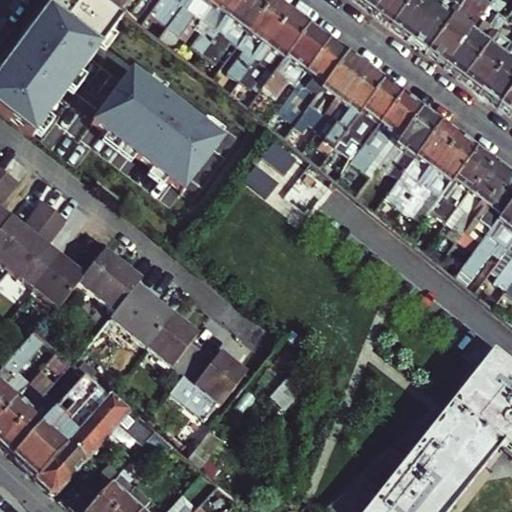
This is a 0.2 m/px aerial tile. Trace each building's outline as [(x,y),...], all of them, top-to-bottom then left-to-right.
[(98,0),(45,0),(45,1),(102,44),(122,17),(101,2),(98,0)] [(137,28),(157,0),(102,0),(101,2),(122,17),(137,28)] [(167,29),(188,0),(167,0),(153,19),(155,20),(145,34),(157,43),(167,29)] [(216,0),(188,0),(167,29),(174,35),(179,39),(195,18),(201,22),(216,0)] [(202,56),(244,0),(216,0),(201,22),(206,26),(190,47),(196,51),(202,56)] [(237,49),(272,1),(271,0),(244,0),(202,56),(214,65),(230,44),(237,49)] [(353,0),(354,0),(372,14),(381,0),(353,0)] [(381,0),(372,14),(390,27),(409,0),(381,0)] [(409,0),(390,27),(408,41),(436,3),(437,0),(409,0)] [(427,54),(464,2),(466,0),(437,0),(436,3),(408,41),(427,54)] [(468,5),(464,2),(427,54),(445,68),(467,36),(482,16),(493,0),(484,0),(481,5),(478,3),(470,14),(464,10),(468,5)] [(102,44),(45,1),(0,60),(0,108),(33,135),(102,44)] [(289,13),(272,1),(237,49),(243,53),(227,74),(238,82),(289,13)] [(307,27),(289,13),(238,82),(249,91),(266,70),(272,75),(307,27)] [(445,68),(462,81),(500,30),(505,23),(497,17),(488,29),(482,24),(486,19),(482,16),(467,36),(445,68)] [(195,18),(179,39),(185,43),(201,22),(195,18)] [(327,41),(307,27),(272,75),(256,96),(252,102),(265,113),(288,83),(293,87),(303,75),(327,41)] [(174,35),(167,29),(157,43),(164,48),(174,35)] [(500,30),(462,81),(480,93),(511,49),(511,34),(506,43),(500,38),(504,33),(500,30)] [(345,55),(327,41),(303,75),(310,81),(294,102),(305,109),(345,55)] [(120,57),(162,89),(171,77),(129,45),(120,57)] [(511,49),(480,93),(498,107),(511,87),(511,49)] [(196,51),(186,65),(193,69),(202,56),(196,51)] [(317,133),(364,69),(345,55),(305,109),(293,124),(292,127),(300,133),(306,125),(317,133)] [(327,156),(333,147),(382,82),(364,69),(317,133),(324,139),(317,149),(327,156)] [(224,138),(132,70),(92,123),(184,191),(224,138)] [(266,70),(249,91),(256,96),(272,75),(266,70)] [(303,75),(293,87),(285,99),(293,106),(284,117),(293,124),(305,109),(294,102),(310,81),(303,75)] [(366,120),(377,127),(400,96),(382,82),(333,147),(345,156),(365,129),(362,125),(366,120)] [(511,117),(511,87),(498,107),(511,117)] [(391,138),(398,142),(421,111),(400,96),(377,127),(350,163),(365,174),(391,138)] [(421,111),(398,142),(393,148),(402,155),(387,175),(378,187),(387,194),(403,173),(439,125),(421,111)] [(439,125),(403,173),(409,178),(378,220),(388,228),(399,212),(456,137),(439,125)] [(308,144),(289,130),(282,140),(300,156),(308,144)] [(456,137),(399,212),(406,217),(407,215),(412,219),(431,194),(438,199),(474,151),(456,137)] [(371,178),(379,168),(393,148),(398,142),(391,138),(365,174),(371,178)] [(402,155),(393,148),(379,168),(387,175),(402,155)] [(474,151),(438,199),(419,224),(428,231),(437,220),(450,203),(457,208),(490,163),(474,151)] [(490,163),(457,208),(463,213),(451,230),(460,237),(506,175),(490,163)] [(0,229),(9,218),(0,210),(0,201),(15,182),(4,174),(0,178),(0,229)] [(511,179),(506,175),(460,237),(470,244),(482,228),(488,232),(511,199),(511,179)] [(431,194),(412,219),(419,224),(438,199),(431,194)] [(511,199),(488,232),(452,280),(464,289),(497,245),(505,251),(511,241),(511,199)] [(22,228),(9,218),(0,229),(0,265),(7,271),(53,212),(41,203),(22,228)] [(437,220),(444,225),(457,208),(450,203),(437,220)] [(457,208),(444,225),(451,230),(463,213),(457,208)] [(53,212),(7,271),(31,291),(58,256),(45,246),(65,221),(53,212)] [(511,241),(505,251),(511,256),(493,283),(504,292),(508,286),(511,281),(511,241)] [(71,267),(58,256),(31,291),(57,311),(77,285),(103,251),(91,242),(71,267)] [(443,259),(428,247),(422,255),(437,267),(443,259)] [(140,280),(103,251),(77,285),(114,313),(135,286),(140,280)] [(114,313),(109,320),(146,349),(172,315),(135,286),(114,313)] [(485,297),(481,303),(490,311),(494,305),(485,297)] [(511,317),(494,305),(490,311),(507,325),(509,326),(511,321),(511,317)] [(172,315),(146,349),(182,377),(204,350),(192,342),(198,335),(172,315)] [(0,416),(28,386),(16,375),(35,354),(47,365),(55,356),(31,337),(0,371),(0,416)] [(511,370),(482,348),(441,400),(447,405),(432,424),(425,419),(388,452),(401,462),(378,492),(359,477),(322,509),(326,511),(435,511),(492,441),(511,456),(511,370)] [(204,350),(182,377),(219,406),(245,372),(220,352),(215,359),(204,350)] [(76,373),(70,368),(63,375),(69,380),(76,373)] [(51,462),(67,444),(74,436),(68,430),(62,424),(95,388),(83,379),(61,404),(11,459),(35,480),(51,462)] [(28,386),(0,416),(0,444),(29,413),(52,387),(47,383),(43,388),(34,380),(28,386)] [(74,436),(88,421),(108,399),(107,398),(100,392),(89,404),(91,405),(68,430),(74,436)] [(36,419),(29,413),(0,444),(0,449),(11,459),(61,404),(55,399),(36,419)] [(88,421),(107,439),(120,424),(143,445),(152,435),(108,399),(88,421)] [(67,444),(87,462),(107,439),(88,421),(74,436),(67,444)] [(67,444),(51,462),(71,479),(87,462),(67,444)] [(191,484),(201,474),(184,460),(179,457),(171,450),(161,460),(191,484)] [(71,479),(51,462),(35,480),(54,498),(71,479)] [(138,468),(132,462),(124,471),(130,476),(134,472),(138,468)] [(119,476),(115,472),(107,465),(84,491),(96,502),(119,476)] [(138,468),(134,472),(139,477),(143,481),(150,473),(141,465),(138,468)] [(130,476),(124,471),(119,476),(126,481),(130,477),(130,476)] [(130,476),(130,477),(135,481),(139,477),(134,472),(130,476)] [(96,502),(86,511),(114,511),(125,500),(121,496),(135,481),(130,477),(126,481),(119,476),(96,502)] [(159,511),(134,490),(125,500),(114,511),(159,511)] [(86,511),(96,502),(84,491),(67,509),(70,511),(86,511)]
